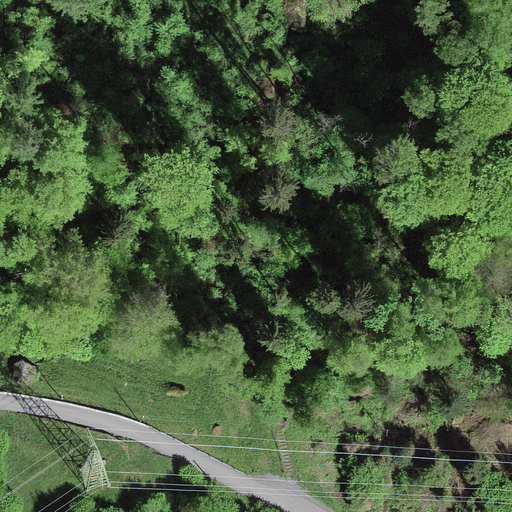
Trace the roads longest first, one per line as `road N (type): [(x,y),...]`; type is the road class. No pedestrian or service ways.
road 1 (motorway): [(0,105),(511,204)]
road 2 (motorway): [(511,87),(59,0)]
road 3 (unclassified): [(0,397),(244,471)]
